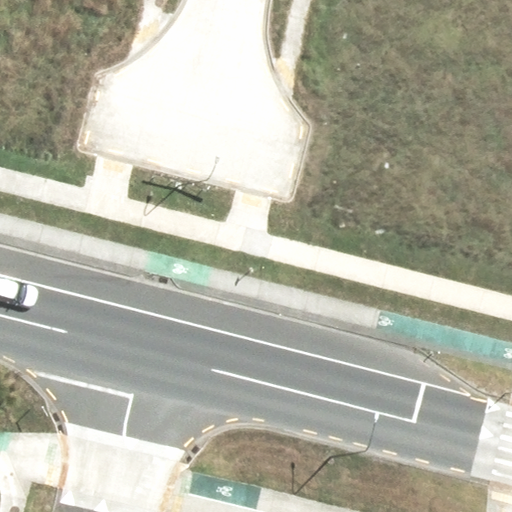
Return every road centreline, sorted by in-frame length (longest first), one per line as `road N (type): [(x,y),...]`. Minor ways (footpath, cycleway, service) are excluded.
road 1 (tertiary): [(137,344),(511,431)]
road 2 (residential): [(137,344),(102,511)]
road 3 (tertiary): [(0,309),(137,344)]
